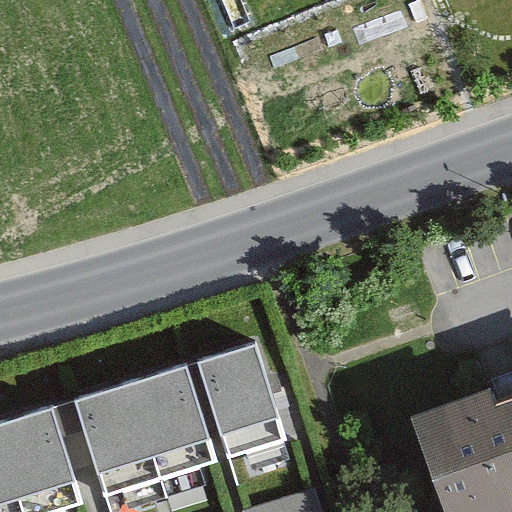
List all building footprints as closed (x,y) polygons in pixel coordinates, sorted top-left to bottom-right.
[(260,336),(201,354),(234,460),(293,442),(260,336)] [(185,356),(73,390),(109,506),(221,472),(185,356)] [(511,511),(511,378),(401,419),(436,511),(511,511)] [(86,511),(51,397),(0,412),(0,511),(86,511)] [(323,511),(316,486),(246,507),(247,511),(323,511)]
